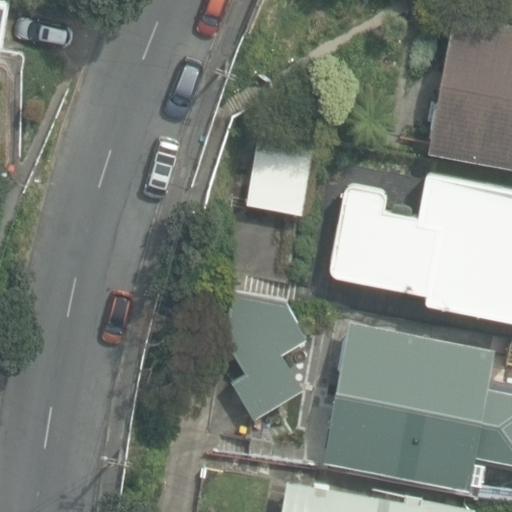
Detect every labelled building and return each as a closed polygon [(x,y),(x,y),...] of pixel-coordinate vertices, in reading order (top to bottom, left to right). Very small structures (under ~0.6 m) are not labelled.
[(0,0),(0,51),(1,52),(9,1),(0,0)] [(511,22),(457,12),(432,154),(511,168),(511,22)] [(249,201),(303,210),(315,140),(261,131),(249,201)] [(511,188),(427,175),(420,220),(384,214),(388,189),(345,182),(330,276),(425,291),(423,306),(511,320),(511,188)] [(232,378),(256,417),(307,386),(285,350),(307,336),(285,299),(234,289),(225,337),(245,370),(232,378)] [(497,344),(353,321),(330,465),(473,488),(474,484),(484,485),(488,458),(511,461),(511,377),(492,374),(497,344)] [(505,511),(505,510),(475,506),(476,502),(410,492),(408,498),(289,479),(284,511),(505,511)]
